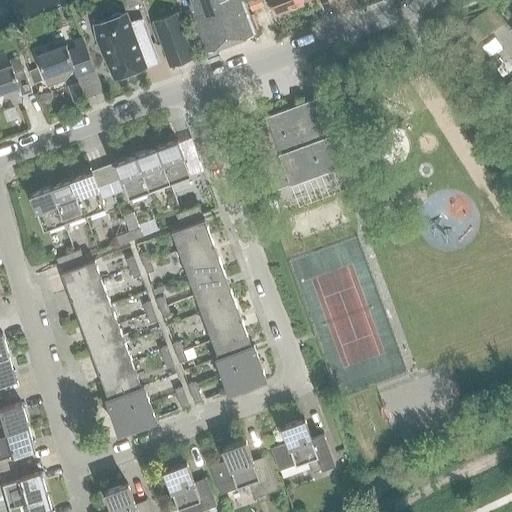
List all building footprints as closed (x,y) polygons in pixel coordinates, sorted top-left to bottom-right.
[(204,53),(252,36),(239,0),(188,0),(192,11),(189,12),(204,53)] [(246,0),(252,11),(263,6),(260,0),(246,0)] [(266,0),(273,16),(303,5),(303,2),(310,0),(266,0)] [(476,43),(502,23),(489,5),(462,26),(476,43)] [(192,58),(175,12),(152,21),(169,66),(192,58)] [(105,51),(114,78),(146,67),(140,50),(152,45),(143,20),(130,25),(126,13),(122,15),(118,13),(110,16),(107,20),(94,25),(99,38),(95,39),(101,53),(105,51)] [(62,81),(58,71),(71,67),(75,76),(93,70),(85,45),(67,51),(65,45),(35,56),(46,87),(62,81)] [(502,50),(490,59),(496,66),(507,57),(502,50)] [(18,56),(8,60),(10,64),(13,72),(23,69),(18,56)] [(10,64),(0,68),(0,94),(17,88),(20,96),(31,92),(23,69),(13,72),(10,64)] [(29,72),(33,84),(41,81),(36,69),(29,72)] [(353,82),(353,81),(349,71),(338,75),(342,86),(353,82)] [(350,163),(324,95),(312,99),(312,102),(288,111),(287,109),(264,117),(267,124),(250,130),(272,191),(289,184),(289,185),(290,186),(350,164),(350,163)] [(177,140),(155,148),(168,183),(190,175),(177,140)] [(148,191),(168,183),(155,148),(135,156),(148,191)] [(148,191),(135,156),(115,163),(128,198),(148,191)] [(199,161),(186,166),(190,175),(202,171),(203,171),(199,161)] [(71,179),(84,214),(105,207),(91,172),(71,179)] [(71,179),(51,187),(64,222),(84,214),(71,179)] [(42,230),(64,222),(51,187),(29,195),(42,230)] [(190,218),(202,214),(199,205),(187,210),(190,218)] [(190,218),(187,210),(175,214),(178,222),(190,218)] [(132,239),(141,236),(133,213),(123,216),(129,231),(132,239)] [(204,219),(171,232),(178,252),(211,240),(204,219)] [(118,244),(132,239),(129,231),(115,236),(118,244)] [(211,240),(178,252),(186,272),(219,259),(211,240)] [(70,262),(82,258),(79,250),(67,254),(70,262)] [(139,254),(146,273),(153,271),(146,251),(139,254)] [(70,262),(67,254),(55,259),(58,267),(70,262)] [(133,278),(140,275),(133,256),(125,259),(133,278)] [(226,279),(219,259),(186,272),(193,291),(226,279)] [(61,273),(68,293),(101,281),(94,260),(61,273)] [(226,279),(193,291),(200,311),(233,299),(226,279)] [(109,300),(101,281),(68,293),(75,313),(109,300)] [(155,299),(162,318),(170,315),(163,296),(155,299)] [(241,318),(233,299),(200,311),(208,331),(241,318)] [(116,320),(109,300),(75,313),(83,332),(116,320)] [(149,323),(157,320),(150,301),(142,304),(149,323)] [(248,338),(241,318),(208,331),(215,350),(248,338)] [(123,340),(116,320),(83,332),(90,352),(123,340)] [(251,345),(248,338),(215,350),(218,358),(215,359),(220,371),(257,357),(253,345),(251,345)] [(130,359),(123,340),(90,352),(97,372),(130,359)] [(172,344),(179,363),(186,360),(179,341),(172,344)] [(166,368),(173,365),(166,346),(159,349),(166,368)] [(0,382),(14,379),(8,356),(0,358),(0,382)] [(265,377),(257,357),(220,371),(227,391),(265,377)] [(138,379),(130,359),(97,372),(105,391),(138,379)] [(140,386),(138,379),(105,391),(107,399),(105,400),(110,412),(147,398),(143,386),(140,386)] [(187,384),(194,404),(201,401),(194,382),(187,384)] [(181,409),(188,406),(181,387),(174,389),(181,409)] [(155,418),(147,398),(110,412),(117,432),(155,418)] [(0,432),(27,425),(21,403),(0,408),(0,432)] [(278,471),(295,464),(307,460),(312,473),(334,464),(323,433),(311,438),(304,419),(281,427),(286,442),(270,448),(278,471)] [(0,470),(16,466),(13,454),(33,448),(27,425),(0,432),(0,470)] [(248,482),(254,498),(277,490),(264,456),(252,461),(245,440),(222,449),(226,459),(209,466),(219,494),(238,488),(237,486),(248,482)] [(189,503),(192,511),(199,511),(216,506),(206,478),(193,482),(186,462),(163,471),(177,508),(189,503)] [(19,478),(16,466),(0,470),(0,507),(46,495),(40,472),(19,478)] [(104,492),(111,511),(151,511),(146,498),(134,503),(127,484),(104,492)] [(51,511),(46,495),(0,507),(0,511),(51,511)]
